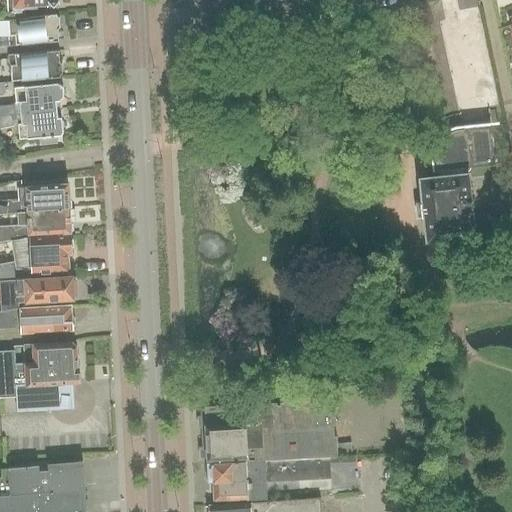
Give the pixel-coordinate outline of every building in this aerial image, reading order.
[(7,0),(8,13),(22,12),(22,9),(34,8),(37,4),(52,4),(54,6),(59,1),(57,0),(7,0)] [(57,14),(9,20),(0,21),(0,46),(9,46),(59,40),(58,29),(60,27),(60,18),(57,16),(57,14)] [(61,74),(63,72),(62,63),(60,61),(60,49),(9,55),(9,63),(12,66),(12,81),(61,76),(61,74)] [(14,105),(15,114),(61,109),(60,100),(64,97),(63,86),(58,83),(15,87),(16,102),(14,105)] [(62,120),(61,109),(15,114),(0,117),(0,128),(14,126),(16,123),(19,125),(20,139),(40,137),(40,145),(57,143),(57,135),(60,135),(64,131),(63,129),(64,127),(64,122),(62,120)] [(469,173),(467,174),(466,167),(496,164),(491,122),(456,126),(443,131),(434,142),(431,156),(433,171),(437,171),(437,177),(420,179),(427,241),(475,235),(469,173)] [(70,207),(68,183),(47,185),(26,186),(26,187),(20,188),(21,200),(0,201),(0,214),(18,213),(28,212),(28,210),(70,207)] [(71,231),(70,207),(28,210),(28,212),(18,213),(19,225),(0,226),(0,242),(24,238),(29,237),(29,234),(71,231)] [(30,237),(29,237),(24,238),(25,255),(31,255),(32,268),(19,268),(17,261),(0,264),(0,281),(1,282),(1,281),(17,280),(17,279),(33,278),(32,274),(69,272),(69,253),(72,253),(71,234),(30,237)] [(73,276),(33,278),(17,279),(17,280),(1,281),(1,282),(3,311),(19,308),(19,303),(74,299),(73,276)] [(73,329),(72,313),(71,305),(20,308),(21,333),(73,330),(73,329)] [(0,328),(15,328),(14,309),(0,311),(0,328)] [(79,382),(77,346),(73,342),(24,344),(25,363),(15,364),(15,350),(0,351),(0,397),(18,396),(19,408),(49,407),(48,404),(69,406),(70,393),(67,393),(68,382),(79,382)] [(255,461),(329,457),(329,455),(338,455),(335,400),(205,407),(207,460),(254,457),(255,461)] [(352,451),(351,442),(337,443),(338,453),(352,451)] [(265,480),(330,478),(330,467),(329,457),(255,461),(208,463),(209,483),(213,482),(214,501),(266,497),(265,480)] [(340,457),(329,457),(330,467),(340,467),(340,457)] [(85,487),(83,461),(49,464),(49,465),(0,468),(1,477),(2,495),(28,493),(27,487),(37,487),(37,492),(85,488),(85,487)] [(0,511),(80,511),(91,511),(89,486),(85,487),(85,488),(37,492),(28,493),(2,495),(1,477),(0,477),(0,511)] [(321,511),(320,498),(210,505),(209,511),(321,511)]
